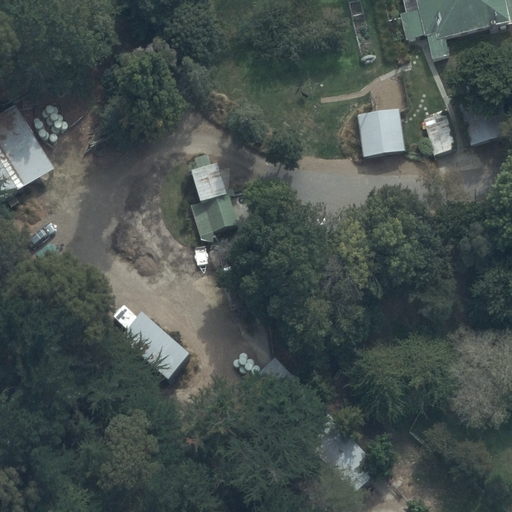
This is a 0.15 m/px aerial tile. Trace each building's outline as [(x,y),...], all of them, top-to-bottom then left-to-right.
[(511,0),(401,0),(406,17),(400,18),(406,44),(424,40),(425,42),(428,41),(434,63),(451,59),(447,42),(511,27),(511,25),(511,24),(511,0)] [(16,109),(0,119),(0,207),(55,173),(16,109)] [(405,155),(400,112),(358,118),(363,160),(405,155)] [(449,113),(422,123),(435,159),(462,149),(449,113)] [(206,160),(196,163),(199,172),(192,175),(203,206),(228,197),(217,166),(209,168),(206,160)] [(229,202),(193,215),(201,242),(214,246),(214,235),(238,229),(229,202)] [(143,316),(120,341),(169,385),(192,359),(143,316)] [(277,361),(229,405),(328,511),(337,511),(380,473),(277,361)]
